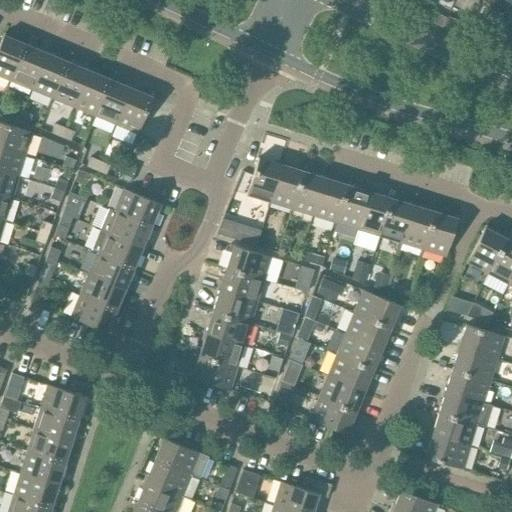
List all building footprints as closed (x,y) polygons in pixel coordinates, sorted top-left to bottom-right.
[(3,35),(2,38),(0,41),(0,76),(10,80),(25,44),(3,35)] [(10,80),(31,89),(46,53),(25,44),(10,80)] [(52,98),(59,81),(67,62),(46,53),(31,89),(52,98)] [(52,98),(73,106),(88,70),(67,62),(59,81),(52,98)] [(88,70),(73,106),(94,115),(109,79),(88,70)] [(130,88),(114,81),(109,79),(94,115),(115,124),(130,88)] [(137,133),(152,97),(130,88),(115,124),(137,133)] [(11,109),(8,119),(18,122),(21,112),(11,109)] [(28,125),(31,115),(21,112),(18,122),(28,125)] [(0,147),(25,155),(32,132),(0,122),(0,147)] [(55,124),(51,134),(60,138),(64,128),(55,124)] [(70,142),(74,132),(64,128),(60,138),(70,142)] [(0,170),(18,176),(25,155),(0,147),(0,170)] [(71,171),(75,160),(66,156),(62,167),(71,171)] [(90,157),(86,167),(96,171),(99,161),(90,157)] [(258,157),(255,165),(246,195),(269,202),(281,164),(258,157)] [(106,175),(110,166),(99,161),(96,171),(106,175)] [(136,168),(127,164),(120,178),(130,182),(136,168)] [(269,202),(291,208),(302,171),(281,164),(269,202)] [(0,170),(0,194),(11,198),(18,176),(0,170)] [(84,184),(88,174),(78,170),(74,181),(84,184)] [(291,208),(313,215),(324,177),(302,171),(291,208)] [(313,215),(335,222),(346,184),(324,177),(313,215)] [(67,182),(57,178),(54,188),(64,191),(67,182)] [(368,191),(346,184),(335,222),(357,229),(368,191)] [(50,198),(60,202),(64,191),(54,188),(50,198)] [(159,203),(157,202),(123,188),(114,210),(150,225),(159,203)] [(390,198),(368,191),(357,229),(379,235),(390,198)] [(0,194),(0,217),(5,219),(11,198),(0,194)] [(412,204),(390,198),(379,235),(400,242),(412,204)] [(75,208),(65,204),(62,214),(72,217),(75,208)] [(434,211),(412,204),(400,242),(422,249),(434,211)] [(142,246),(150,225),(114,210),(109,208),(100,229),(142,246)] [(434,211),(422,249),(445,256),(457,218),(434,211)] [(58,224),(68,228),(72,217),(62,214),(58,224)] [(52,224),(41,221),(38,230),(48,234),(52,224)] [(484,227),(482,230),(466,262),(487,273),(505,238),(484,227)] [(91,250),(97,252),(133,267),(142,246),(100,229),(91,250)] [(34,241),(44,245),(48,234),(38,230),(34,241)] [(262,234),(260,243),(267,245),(269,236),(262,234)] [(511,274),(511,241),(505,238),(487,273),(507,283),(511,274)] [(283,241),(280,251),(287,253),(290,243),(283,241)] [(226,268),(263,279),(270,256),(233,245),(226,268)] [(60,251),(50,247),(47,257),(56,260),(60,251)] [(124,288),(133,267),(97,252),(88,273),(124,288)] [(312,254),(310,263),(321,266),(323,257),(312,254)] [(47,257),(38,279),(48,283),(56,260),(47,257)] [(333,257),(330,269),(343,272),(346,261),(333,257)] [(36,267),(26,263),(22,274),(32,278),(36,267)] [(356,264),(352,278),(363,281),(368,267),(356,264)] [(226,268),(219,289),(256,301),(263,279),(226,268)] [(377,272),(374,285),(385,288),(388,275),(377,272)] [(88,273),(79,294),(115,310),(124,288),(88,273)] [(316,293),(335,301),(341,286),(322,278),(316,293)] [(34,291),(44,295),(48,283),(38,279),(34,291)] [(250,323),(256,301),(219,289),(212,311),(250,323)] [(293,289),(290,299),(302,302),(304,293),(293,289)] [(353,312),(390,327),(399,305),(363,290),(353,312)] [(111,347),(116,334),(107,330),(115,310),(79,294),(70,317),(93,326),(89,338),(111,347)] [(451,296),(446,309),(466,315),(473,303),(451,296)] [(473,303),(466,315),(487,322),(492,313),(473,303)] [(243,344),(250,323),(212,311),(205,333),(243,344)] [(381,348),(390,327),(353,312),(345,333),(381,348)] [(503,336),(465,324),(458,347),(496,359),(503,336)] [(236,366),(243,344),(205,333),(199,355),(236,366)] [(345,333),(336,354),(372,369),(381,348),(345,333)] [(458,347),(452,369),(489,380),(496,359),(458,347)] [(363,390),(372,369),(336,354),(327,375),(363,390)] [(202,393),(205,383),(205,382),(229,389),(236,366),(199,355),(192,376),(183,373),(179,386),(202,393)] [(452,369),(445,390),(482,402),(489,380),(452,369)] [(327,375),(319,396),(355,411),(363,390),(327,375)] [(94,400),(94,399),(98,387),(75,380),(71,392),(47,384),(40,407),(78,419),(84,397),(94,400)] [(445,390),(438,412),(485,427),(492,406),(482,403),(482,402),(445,390)] [(350,448),(355,435),(346,432),(355,411),(319,396),(309,418),(333,428),(328,439),(350,448)] [(9,411),(0,407),(0,418),(6,420),(9,411)] [(40,407),(33,429),(71,441),(78,419),(40,407)] [(438,412),(432,434),(469,446),(476,424),(485,427),(438,412)] [(159,422),(153,435),(163,439),(154,459),(190,474),(199,478),(208,456),(176,443),(181,431),(159,422)] [(33,429),(27,451),(64,462),(71,441),(33,429)] [(469,446),(432,434),(425,457),(462,468),(469,446)] [(511,441),(504,439),(502,444),(511,447),(511,441)] [(27,451),(20,472),(57,484),(64,462),(27,451)] [(154,459),(145,480),(182,496),(190,474),(154,459)] [(20,472),(13,494),(51,506),(57,484),(20,472)] [(327,497),(331,484),(308,477),(305,488),(280,481),(273,504),(299,511),(311,511),(317,494),(327,497)] [(145,480),(137,501),(161,511),(184,511),(190,499),(182,496),(145,480)] [(215,497),(225,501),(229,491),(219,487),(215,497)] [(433,511),(437,504),(401,489),(391,511),(393,511),(433,511)] [(48,511),(51,506),(13,494),(7,511),(48,511)] [(161,511),(137,501),(132,511),(161,511)]
